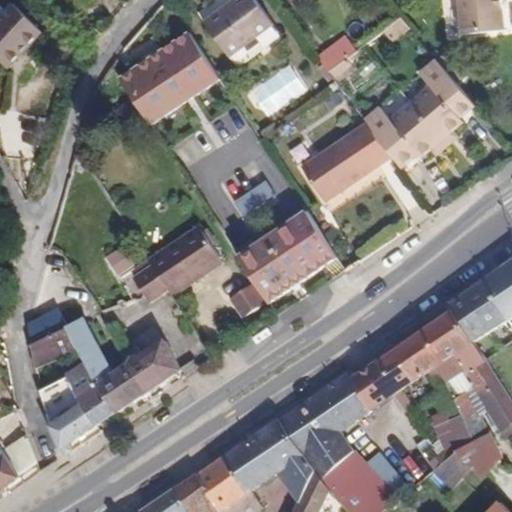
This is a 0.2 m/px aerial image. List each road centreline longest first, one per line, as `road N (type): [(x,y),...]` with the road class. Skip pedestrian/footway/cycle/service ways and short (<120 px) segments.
road 1 (secondary): [(511,191),(116,466),(101,487)]
road 2 (secondary): [(101,487),(125,482),(345,340),(511,220)]
road 3 (residential): [(33,231),(84,88),(149,0)]
road 4 (residential): [(40,439),(27,409),(17,328),(33,231)]
